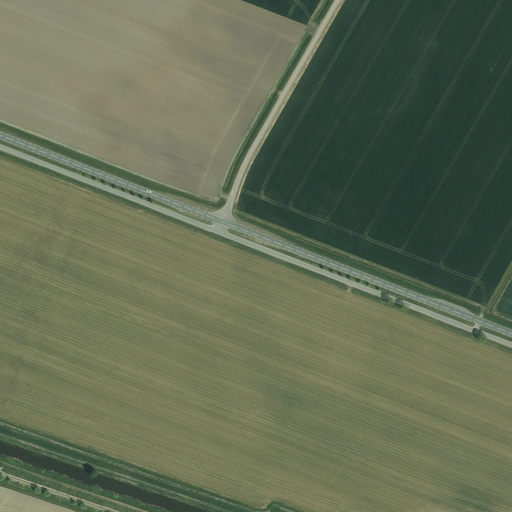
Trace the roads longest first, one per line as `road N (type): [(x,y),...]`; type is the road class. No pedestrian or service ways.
road 1 (unclassified): [(511,345),(217,231)]
road 2 (secondary): [(511,333),(222,221)]
road 3 (unclassified): [(222,221),(254,145),(337,0)]
road 4 (secondary): [(222,221),(0,135)]
road 5 (track): [(225,511),(0,435)]
road 6 (unclassified): [(217,231),(0,146)]
